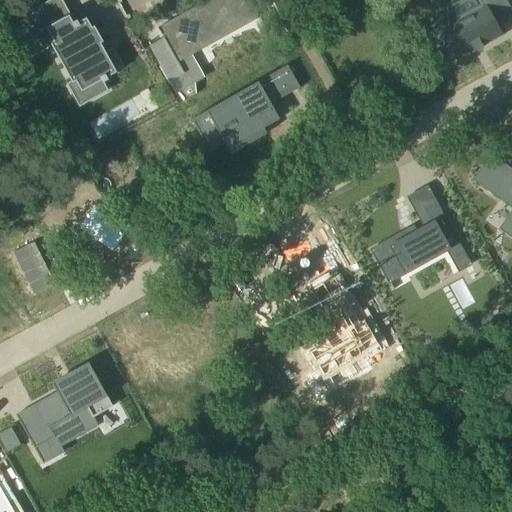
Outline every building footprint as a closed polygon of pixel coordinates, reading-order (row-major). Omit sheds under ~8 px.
[(28,19),(4,32),(12,45),(35,32),(45,50),(50,47),(52,49),(56,55),(55,55),(57,58),(58,58),(61,64),(60,64),(63,69),(64,69),(69,78),(68,78),(71,83),(66,86),(67,88),(68,87),(71,92),(70,92),(71,94),(74,98),(73,99),(74,101),(75,100),(78,105),(77,105),(78,107),(80,106),(79,105),(86,102),(86,103),(98,96),(97,95),(104,92),(106,91),(99,81),(101,80),(103,83),(107,80),(106,77),(113,73),(112,71),(119,67),(110,51),(103,55),(97,44),(99,43),(98,41),(97,41),(92,32),(93,32),(92,29),(89,31),(84,21),(76,26),(74,23),(72,24),(58,0),(52,0),(26,15),(28,19)] [(257,15),(248,0),(211,0),(184,16),(187,21),(171,30),(168,25),(157,31),(175,62),(257,15)] [(482,54),(488,50),(490,54),(491,53),(490,51),(500,45),(499,45),(508,40),(500,27),(511,19),(511,3),(510,0),(485,0),(483,0),(491,14),(451,37),(466,64),(474,59),(475,60),(481,56),(483,58),(484,58),(482,54)] [(288,68),(192,122),(210,153),(225,144),(231,155),(266,135),(263,129),(278,120),(270,105),(299,88),(288,68)] [(473,176),(472,177),(473,179),(495,194),(510,173),(491,159),(477,179),(474,177),(473,176)] [(76,230),(110,254),(126,231),(92,207),(76,230)] [(399,236),(368,252),(382,278),(398,269),(401,275),(441,253),(446,262),(460,254),(434,207),(421,214),(428,227),(421,231),(402,241),(399,236)] [(511,222),(509,219),(491,238),(511,258),(511,222)] [(45,234),(24,246),(48,289),(69,277),(45,234)] [(311,349),(306,353),(320,377),(375,345),(361,321),(357,324),(340,295),(317,309),(327,325),(316,331),(323,343),(317,346),(316,344),(310,348),(311,349)] [(37,409),(35,406),(14,418),(33,452),(53,441),(55,446),(93,424),(90,420),(109,409),(85,366),(65,378),(71,389),(37,409)] [(345,411),(331,419),(347,447),(361,439),(345,411)] [(0,511),(9,511),(0,495),(0,511)]
